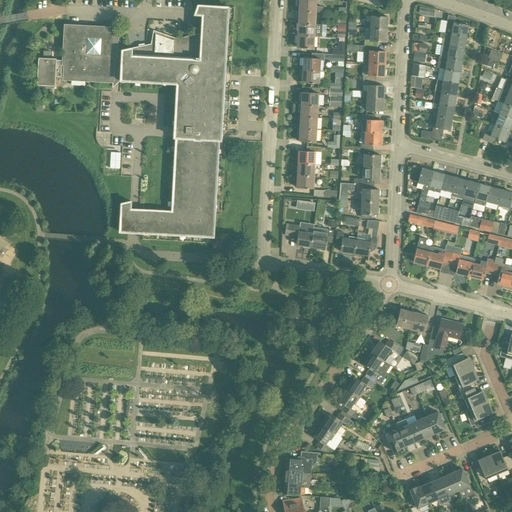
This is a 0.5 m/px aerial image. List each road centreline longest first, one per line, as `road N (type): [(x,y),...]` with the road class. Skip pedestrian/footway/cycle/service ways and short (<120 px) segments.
road 1 (residential): [(263,265),(278,0)]
road 2 (residential): [(387,284),(274,461),(273,511)]
road 3 (unclassified): [(263,265),(137,252),(137,130)]
road 4 (residential): [(397,149),(406,0)]
road 5 (residential): [(387,284),(397,149)]
road 6 (residential): [(387,284),(263,265)]
road 7 (residential): [(399,476),(511,425)]
